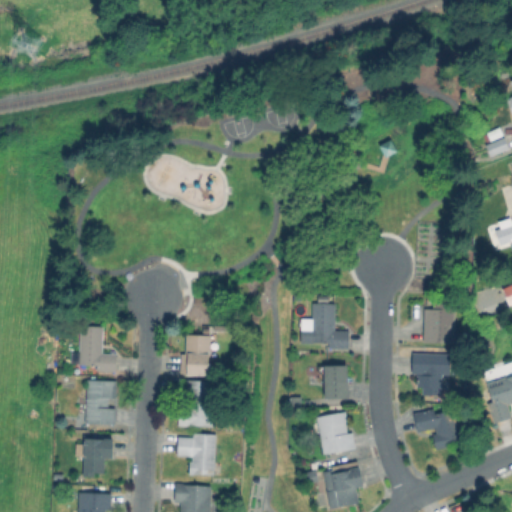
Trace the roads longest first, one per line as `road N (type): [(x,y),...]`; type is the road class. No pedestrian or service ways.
road 1 (residential): [(411,494),(382,428),(383,265)]
road 2 (residential): [(141,511),(151,296)]
